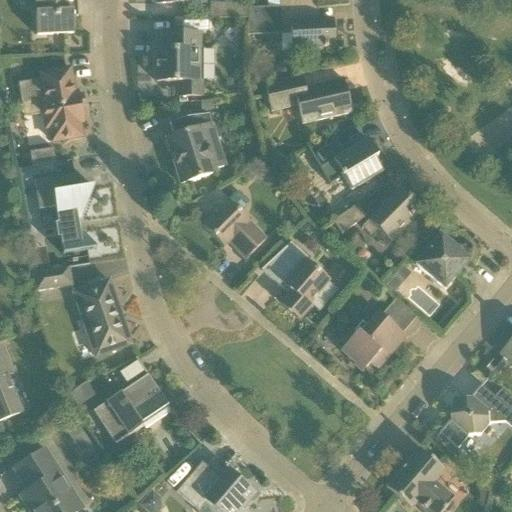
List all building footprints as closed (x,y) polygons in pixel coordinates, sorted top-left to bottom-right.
[(34,0),(36,37),(51,36),(73,35),(72,13),(69,13),(69,4),(72,4),(71,0),(34,0)] [(248,4),(209,4),(209,20),(248,20),(248,4)] [(336,28),(333,28),(333,21),(310,22),(309,7),(279,8),(248,9),(248,37),(290,35),(291,54),(318,53),(318,50),(334,49),(334,42),(337,42),(336,28)] [(199,83),(199,52),(199,34),(162,34),(162,50),(156,50),(156,83),(177,83),(177,97),(200,97),(200,83),(199,83)] [(24,119),(43,116),(46,130),(49,130),(52,143),(81,138),(79,125),(83,124),(78,94),(74,95),(70,70),(40,75),(41,80),(18,85),(21,105),(24,119)] [(351,115),(343,80),(305,89),(302,77),(264,86),(271,113),(297,107),(302,126),(351,115)] [(211,112),(211,102),(201,102),(201,112),(211,112)] [(220,152),(212,126),(209,116),(189,118),(169,124),(173,137),(166,140),(180,185),(216,174),(215,170),(225,167),(220,152)] [(322,161),(343,153),(339,141),(318,149),(322,161)] [(351,192),(382,174),(374,160),(377,158),(367,141),(319,169),(329,187),(343,178),(351,192)] [(29,154),(32,168),(56,164),(53,150),(29,154)] [(293,160),(278,169),(287,184),(302,175),(293,160)] [(81,222),(94,188),(80,191),(77,175),(34,182),(39,210),(55,208),(57,225),(54,226),(57,240),(60,239),(62,256),(96,250),(83,234),(79,235),(77,223),(81,222)] [(398,191),(361,229),(370,237),(377,230),(390,244),(410,224),(407,222),(418,211),(398,191)] [(245,261),(266,241),(249,224),(249,223),(228,202),(202,227),(223,249),(228,244),(245,261)] [(365,218),(357,206),(333,224),(341,236),(365,218)] [(469,262),(440,237),(415,266),(444,291),(469,262)] [(297,250),(271,280),(289,296),(281,306),(299,321),(310,307),(308,305),(328,282),(306,263),(308,260),(297,250)] [(71,287),(68,269),(33,275),(36,293),(71,287)] [(392,294),(399,286),(391,279),(384,287),(392,294)] [(73,294),(95,358),(131,346),(109,282),(73,294)] [(360,336),(357,334),(341,352),(356,365),(359,362),(366,369),(370,364),(377,371),(405,338),(402,335),(417,317),(396,299),(381,317),(378,314),(360,336)] [(511,343),(501,355),(511,364),(511,343)] [(12,375),(2,348),(0,348),(0,422),(21,414),(7,377),(12,375)] [(123,373),(131,384),(148,371),(139,361),(123,373)] [(168,406),(148,376),(129,389),(93,413),(115,446),(142,428),(140,425),(168,406)] [(67,395),(75,409),(94,397),(86,384),(67,395)] [(507,424),(511,417),(511,411),(484,387),(473,400),(463,400),(452,412),(453,422),(470,437),(480,437),(491,425),(507,424)] [(65,430),(72,441),(83,435),(75,424),(65,430)] [(19,497),(28,511),(79,511),(83,510),(44,450),(13,470),(27,492),(19,497)] [(434,483),(443,471),(419,450),(386,489),(410,510),(415,505),(423,511),(443,511),(454,500),(434,483)] [(249,489),(229,471),(221,480),(202,464),(176,493),(197,511),(198,511),(206,504),(214,511),(245,511),(243,510),(250,501),(249,489)] [(160,499),(151,492),(138,507),(144,511),(159,511),(161,510),(160,499)]
